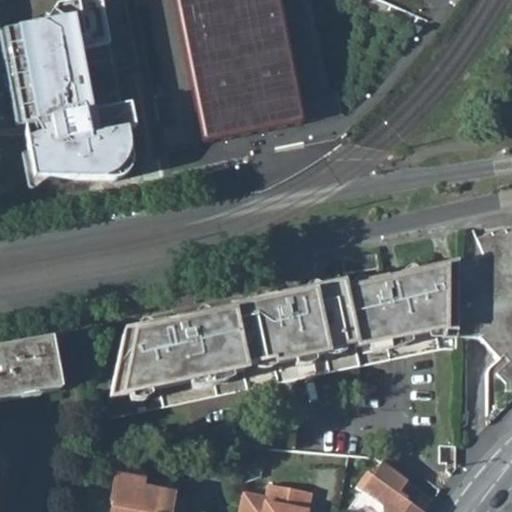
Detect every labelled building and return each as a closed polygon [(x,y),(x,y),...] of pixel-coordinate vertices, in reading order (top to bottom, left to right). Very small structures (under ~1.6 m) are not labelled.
[(25,139),(32,179),(111,191),(116,190),(120,187),(126,179),(128,172),(128,163),(123,130),(131,127),(127,104),(119,105),(107,42),(102,11),(88,14),(85,0),(78,0),(57,4),(42,24),(15,29),(33,123),(35,123),(38,133),(25,139)] [(100,0),(85,0),(88,14),(102,11),(100,0)] [(169,0),(197,144),(198,145),(199,146),(268,133),(298,127),(299,126),(300,126),(300,125),(300,124),(276,0),(169,0)] [(22,125),(33,123),(15,29),(4,32),(8,51),(22,125)] [(469,265),(453,271),(456,352),(456,355),(479,355),(498,376),(502,373),(509,380),(496,392),(505,401),(511,399),(511,227),(469,234),(483,265),(471,271),(469,265)] [(372,275),(369,262),(338,268),(341,282),(372,275)] [(336,284),(228,305),(230,314),(128,335),(128,339),(119,341),(104,420),(250,391),(250,388),(264,385),(265,388),(331,375),(330,372),(345,369),(346,372),(439,354),(456,352),(453,271),(444,274),(443,269),(337,292),(336,285),(336,284)] [(0,349),(0,401),(60,389),(50,339),(0,349)] [(400,493),(408,480),(382,461),(373,474),(370,471),(367,472),(357,487),(362,490),(382,504),(383,511),(422,511),(406,500),(407,498),(400,493)] [(142,489),(143,482),(117,476),(111,504),(114,506),(112,511),(182,511),(185,501),(171,498),(172,496),(142,489)] [(240,495),(238,511),(307,511),(309,502),(240,495)]
